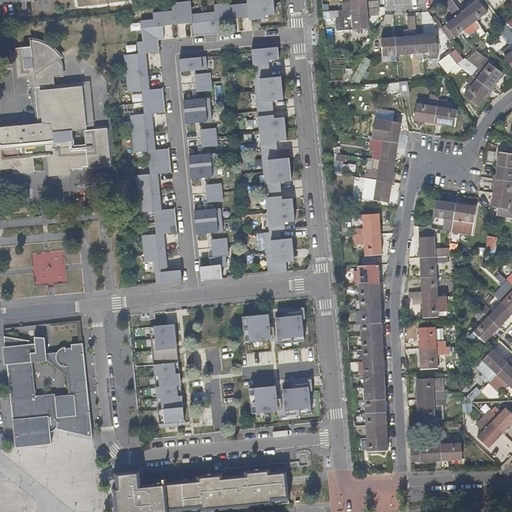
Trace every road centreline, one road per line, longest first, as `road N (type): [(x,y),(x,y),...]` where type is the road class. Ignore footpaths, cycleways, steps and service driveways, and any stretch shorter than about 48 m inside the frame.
road 1 (residential): [(395,483),(395,289),(412,188),(459,161),(511,96)]
road 2 (residential): [(191,297),(169,49),(299,33)]
road 3 (residential): [(97,305),(107,442),(115,452),(126,458),(337,437)]
road 4 (residential): [(322,284),(299,33)]
road 5 (residential): [(337,437),(322,284)]
road 6 (residential): [(191,297),(322,284)]
